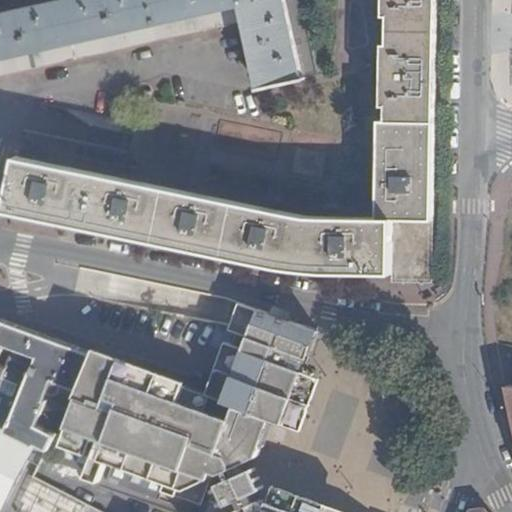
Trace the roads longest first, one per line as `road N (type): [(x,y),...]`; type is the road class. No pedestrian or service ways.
road 1 (residential): [(0,254),(61,251),(390,322),(465,326)]
road 2 (secondary): [(475,131),(465,326)]
road 3 (secondary): [(477,0),(475,131)]
